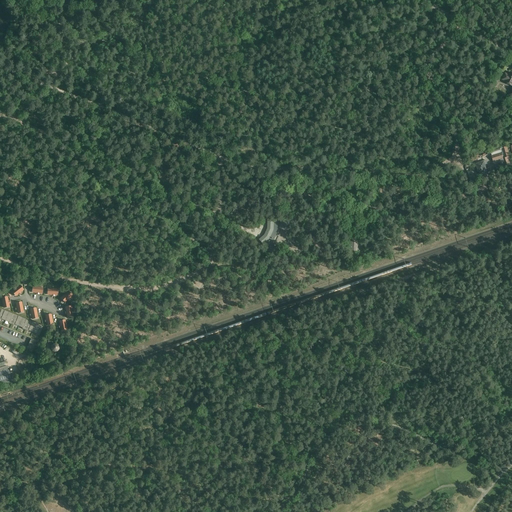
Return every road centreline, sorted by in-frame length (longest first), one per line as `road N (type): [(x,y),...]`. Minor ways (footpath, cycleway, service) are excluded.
road 1 (track): [(129,118),(252,167),(431,171)]
road 2 (track): [(27,272),(132,289),(203,267),(211,259),(222,157)]
road 3 (track): [(342,0),(302,54),(249,87),(222,157)]
road 4 (track): [(511,242),(365,293)]
road 5 (track): [(0,66),(129,118)]
